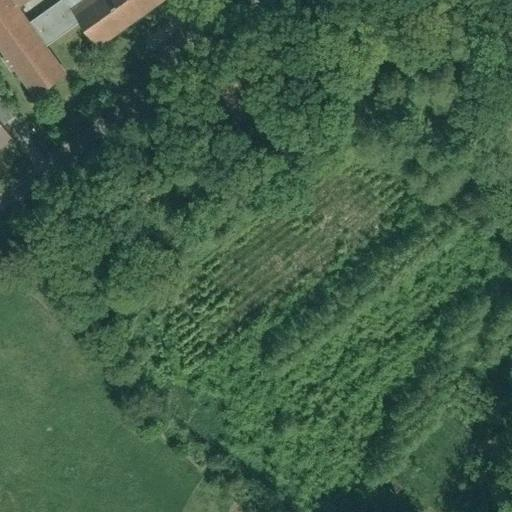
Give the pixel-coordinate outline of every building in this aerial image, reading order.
[(22,3),(19,0),(0,0),(0,30),(42,95),(70,76),(50,45),(34,21),(22,3)] [(86,22),(72,0),(66,0),(34,21),(50,45),(75,29),(86,22)] [(101,44),(168,0),(72,0),(86,22),(101,44)] [(0,95),(0,118),(4,124),(15,117),(0,95)] [(0,145),(13,137),(4,124),(0,118),(0,145)]
